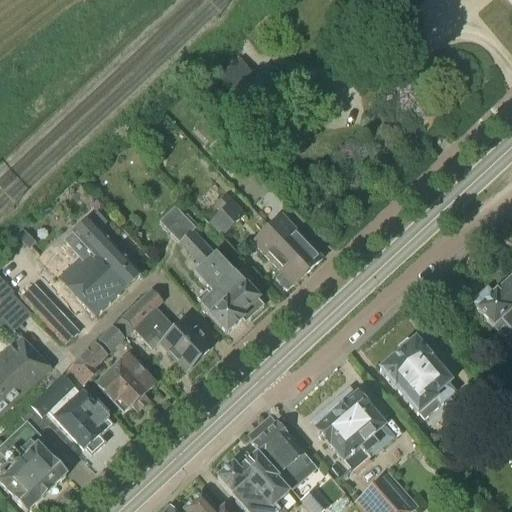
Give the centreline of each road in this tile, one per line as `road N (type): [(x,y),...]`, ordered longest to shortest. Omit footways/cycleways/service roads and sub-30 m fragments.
road 1 (residential): [(511,98),(66,511)]
road 2 (secondary): [(258,385),(511,151)]
road 3 (residential): [(258,385),(282,385),(322,364),(511,196)]
road 4 (secondary): [(121,511),(258,385)]
